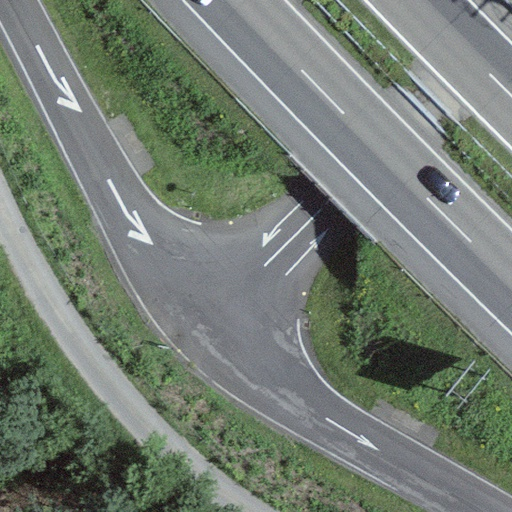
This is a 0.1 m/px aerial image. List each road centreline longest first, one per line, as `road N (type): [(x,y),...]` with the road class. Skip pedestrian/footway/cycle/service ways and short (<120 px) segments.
road 1 (track): [(250,511),(128,405),(63,320),(0,203)]
road 2 (motorway): [(234,0),(511,281)]
road 3 (motorway): [(14,0),(138,240),(195,314)]
road 4 (motorway): [(195,314),(267,382),(483,511)]
road 5 (residential): [(511,22),(336,199)]
road 6 (unclassified): [(336,199),(195,314)]
road 7 (motorway): [(511,96),(416,0)]
